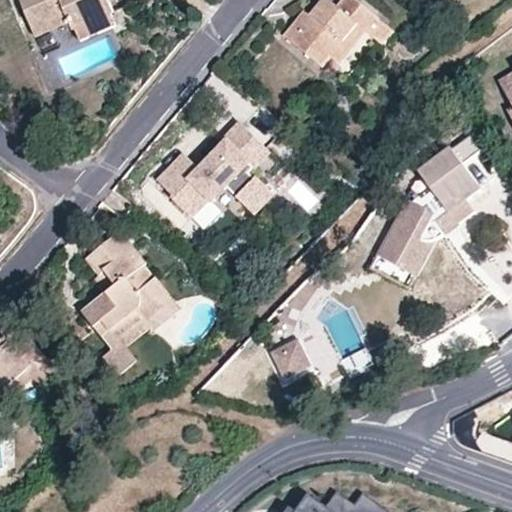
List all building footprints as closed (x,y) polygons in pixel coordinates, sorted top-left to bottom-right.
[(113,15),(106,0),(19,0),(35,37),(69,23),(74,36),(75,36),(95,29),(93,24),(113,15)] [(325,0),(312,16),(300,30),(294,24),(284,37),(322,69),(331,59),(341,66),(367,34),(383,46),(393,34),(379,21),(380,20),(355,0),(343,0),(337,8),(326,0),(325,0)] [(305,11),(294,24),(300,30),(312,16),(305,11)] [(40,50),(74,36),(69,23),(35,37),(40,50)] [(511,101),(511,75),(498,84),(509,103),(511,101)] [(465,101),(458,92),(449,99),(456,107),(465,101)] [(281,165),(240,124),(228,136),(234,142),(202,174),(184,156),(159,181),(176,198),(172,201),(207,236),(228,215),(238,225),(248,214),(258,224),(281,201),(270,190),(276,184),(269,177),(281,165)] [(408,199),(378,257),(405,270),(421,241),(424,242),(426,243),(430,244),(434,244),(436,243),(439,242),(442,240),(444,238),(444,237),(440,231),(455,220),(458,225),(475,213),(468,203),(482,192),(452,149),(419,173),(437,199),(423,210),(408,199)] [(298,181),(286,193),(308,215),(320,203),(298,181)] [(459,227),(458,225),(455,220),(440,231),(444,237),(459,227)] [(136,252),(121,233),(117,236),(109,226),(96,237),(103,248),(87,260),(98,277),(103,273),(117,289),(83,315),(116,356),(150,330),(152,334),(181,310),(157,279),(154,281),(144,267),(146,265),(136,252)] [(405,270),(378,257),(371,269),(411,290),(434,244),(430,244),(426,243),(424,242),(421,241),(405,270)] [(10,344),(0,352),(0,398),(29,375),(34,381),(44,392),(61,379),(24,333),(11,344),(10,344)] [(300,342),(284,351),(298,377),(314,369),(300,342)] [(284,351),(274,356),(288,382),(298,377),(284,351)] [(343,362),(352,381),(377,371),(368,351),(343,362)] [(0,407),(0,408),(34,381),(29,375),(0,398),(0,407)] [(386,511),(365,497),(357,508),(339,495),(328,510),(311,497),(300,511),(386,511)]
